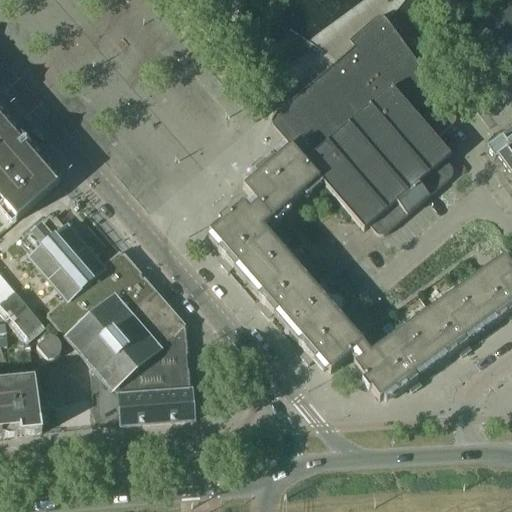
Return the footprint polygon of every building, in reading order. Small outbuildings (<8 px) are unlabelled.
[(174,80),(197,62),(153,5),(130,23),(174,80)] [(511,47),(511,8),(476,35),(492,58),(510,45),(511,47)] [(272,129),(289,149),(318,182),(362,233),(367,229),(374,236),(375,237),(376,238),(377,238),(378,238),(381,238),(382,238),(385,237),(449,181),(450,180),(451,179),(451,178),(451,177),(451,175),(451,174),(451,173),(450,172),(450,170),(444,163),(449,159),(435,142),(453,126),(454,125),(454,124),(455,123),(455,121),(455,120),(455,119),(454,117),(386,23),(385,22),(384,21),(383,20),(382,20),(380,19),(379,19),(378,19),(376,20),(375,20),(374,21),(348,43),(353,49),(338,62),(317,80),(273,118),(272,119),(272,120),(271,121),(271,122),(271,123),(270,124),(271,125),(271,126),(271,127),(272,129)] [(4,123),(0,125),(0,151),(17,137),(4,123)] [(211,145),(227,162),(251,141),(235,124),(211,145)] [(0,184),(33,156),(17,137),(0,151),(0,184)] [(511,184),(511,139),(505,144),(500,138),(493,143),(494,144),(485,150),(494,162),(495,161),(511,184)] [(271,223),(287,209),(318,182),(289,149),(274,162),(271,158),(263,165),(258,160),(249,168),(257,177),(241,190),(251,201),(243,209),(262,231),(271,223)] [(33,156),(0,184),(0,203),(3,208),(46,171),(33,156)] [(46,171),(3,208),(17,223),(59,186),(46,171)] [(280,255),(262,231),(243,209),(241,207),(227,219),(225,216),(217,223),(219,226),(208,235),(221,251),(217,254),(224,262),(219,267),(226,276),(236,268),(249,283),(280,255)] [(42,220),(21,238),(25,242),(19,247),(32,261),(29,263),(64,304),(101,272),(66,231),(63,234),(51,220),(46,224),(42,220)] [(322,300),(280,255),(249,283),(261,297),(257,301),(264,309),(259,313),(267,322),(276,314),(289,329),(322,300)] [(62,338),(136,275),(120,256),(101,272),(64,304),(46,320),(62,338)] [(511,272),(501,257),(452,294),(478,332),(494,320),(497,324),(506,318),(510,324),(511,322),(511,272)] [(189,395),(184,331),(136,275),(62,338),(110,395),(112,393),(118,400),(154,397),(189,395)] [(4,285),(0,287),(0,308),(14,297),(4,285)] [(463,343),(478,332),(452,294),(402,330),(428,368),(444,356),(447,360),(456,354),(460,360),(470,353),(463,343)] [(0,308),(0,318),(4,324),(23,308),(14,297),(0,308)] [(362,348),(335,316),(322,300),(289,329),(301,343),(297,347),(304,355),(299,360),(306,369),(316,361),(329,376),(347,361),(362,348)] [(23,308),(4,324),(25,348),(44,332),(23,308)] [(413,379),(428,368),(402,330),(386,343),(368,355),(362,348),(347,361),(378,404),(395,392),(398,396),(406,390),(410,396),(420,389),(413,379)] [(50,340),(49,340),(48,340),(35,351),(47,365),(49,365),(50,364),(52,364),(54,363),(55,362),(56,361),(57,359),(58,358),(59,356),(59,355),(60,352),(60,351),(60,350),(59,349),(59,347),(58,346),(57,344),(56,343),(54,342),(53,341),(50,340)] [(29,355),(15,357),(18,372),(31,370),(29,355)] [(33,383),(14,385),(20,439),(41,436),(38,416),(33,383)] [(14,385),(0,386),(0,440),(20,439),(14,385)] [(189,395),(154,397),(156,426),(192,424),(189,395)] [(154,397),(118,400),(120,429),(156,426),(154,397)]
